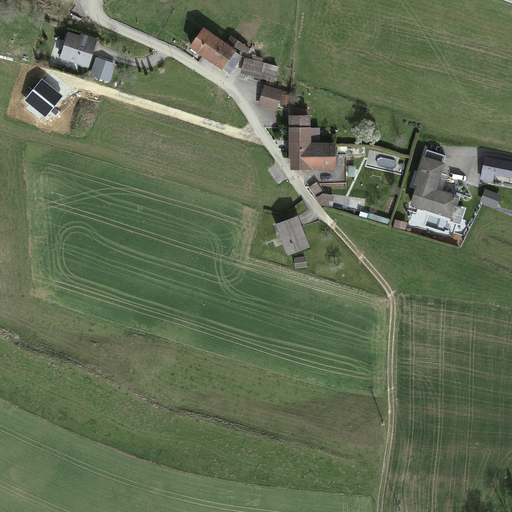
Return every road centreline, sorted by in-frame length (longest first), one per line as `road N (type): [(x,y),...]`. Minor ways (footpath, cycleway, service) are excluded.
road 1 (residential): [(88,0),(99,18),(227,86),(329,222)]
road 2 (track): [(329,222),(392,303),(379,511)]
